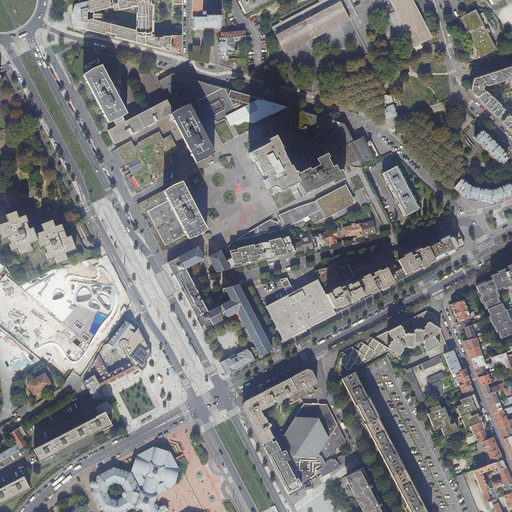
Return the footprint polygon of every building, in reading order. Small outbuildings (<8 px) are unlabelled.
[(90,31),(93,32),(97,33),(101,34),(111,36),(111,34),(111,25),(101,22),(101,20),(104,21),(104,15),(102,15),(101,11),(110,9),(110,7),(110,4),(110,0),(97,0),(96,0),(94,0),(92,1),(93,1),(89,2),(89,1),(86,2),(88,11),(88,12),(87,20),(88,21),(86,28),(86,30),(85,30),(89,31),(90,31)] [(145,15),(143,0),(135,0),(136,0),(134,0),(123,0),(122,0),(120,1),(120,0),(118,0),(117,1),(115,2),(115,1),(114,0),(113,0),(111,0),(112,0),(111,1),(111,2),(111,3),(112,3),(112,4),(110,4),(110,7),(113,6),(114,9),(116,11),(131,8),(131,7),(136,7),(136,31),(114,25),(114,24),(114,23),(114,22),(113,22),(112,22),(111,22),(111,23),(111,25),(111,34),(111,36),(118,38),(122,39),(124,40),(145,45),(145,44),(145,15)] [(145,45),(169,51),(169,50),(171,41),(172,36),(181,36),(181,35),(171,35),(171,36),(162,36),(162,34),(159,34),(159,37),(153,37),(153,34),(152,34),(152,3),(153,3),(151,0),(171,0),(173,4),(181,4),(181,0),(143,0),(145,15),(145,44),(145,45)] [(202,0),(191,0),(192,5),(191,28),(220,28),(221,15),(202,15),(202,0)] [(240,0),(238,1),(245,14),(253,10),(271,0),(240,0)] [(361,0),(359,1),(360,4),(353,8),(348,0),(324,0),(272,28),(286,54),(381,4),(400,40),(408,36),(414,48),(432,39),(411,0),(361,0)] [(75,27),(82,29),(83,29),(86,30),(86,28),(88,21),(87,20),(88,12),(88,11),(86,2),(85,2),(85,3),(82,3),(75,5),(74,8),(72,11),(72,13),(72,15),(72,18),(72,20),(73,22),(74,25),(75,27)] [(489,24),(483,12),(477,15),(475,10),(463,16),(465,21),(464,22),(481,57),(495,50),(487,34),(490,32),(488,30),(486,26),(489,24)] [(227,50),(234,50),(234,42),(233,38),(237,38),(245,37),(245,31),(220,33),(220,38),(218,39),(218,43),(218,57),(219,65),(247,73),(246,58),(228,59),(227,50)] [(178,53),(181,51),(181,36),(172,36),(171,41),(169,50),(169,51),(178,53)] [(104,75),(103,72),(107,70),(108,60),(107,57),(82,49),(78,60),(75,59),(72,69),(79,81),(84,78),(108,123),(113,121),(114,123),(123,119),(121,116),(125,114),(106,79),(104,75)] [(483,87),(486,85),(487,86),(493,84),(493,85),(496,84),(496,83),(506,80),(506,79),(507,78),(507,79),(509,80),(510,80),(509,81),(511,91),(511,92),(511,95),(511,72),(510,67),(485,75),(473,79),(470,91),(496,118),(497,117),(502,113),(501,112),(503,110),(501,108),(502,107),(490,96),(489,96),(485,92),(484,92),(482,89),(483,87)] [(290,107),(253,96),(223,87),(208,83),(173,73),(158,81),(162,89),(172,96),(176,103),(189,96),(191,99),(194,98),(205,118),(218,121),(227,117),(231,125),(233,124),(236,125),(245,121),(253,124),(254,125),(258,126),(265,123),(266,118),(271,115),(280,117),(281,119),(293,113),(290,107)] [(384,120),(397,116),(393,103),(396,102),(394,95),(384,95),(384,120)] [(170,115),(171,114),(171,113),(165,101),(163,101),(141,113),(124,122),(123,120),(123,119),(114,123),(115,124),(116,126),(107,131),(114,144),(147,126),(170,115)] [(214,152),(198,122),(189,105),(179,108),(173,112),(171,114),(172,117),(189,150),(196,162),(205,159),(214,152)] [(354,140),(345,123),(304,111),(283,122),(285,126),(288,127),(289,126),(298,132),(300,135),(302,134),(307,138),(318,141),(319,140),(325,141),(326,134),(335,130),(340,137),(335,140),(338,145),(344,146),(342,152),(343,153),(341,155),(341,156),(341,157),(342,158),(343,159),(344,159),(345,159),(348,164),(358,159),(362,167),(380,157),(372,142),(364,135),(354,140)] [(511,117),(511,118),(509,116),(507,118),(506,117),(502,122),(501,123),(502,123),(511,133),(511,117)] [(504,152),(491,139),(491,138),(489,136),(489,137),(482,130),(474,138),(495,159),(490,163),(489,164),(469,160),(467,163),(468,165),(464,170),(466,172),(467,172),(471,166),(490,169),(493,167),(500,161),(502,163),(507,158),(505,156),(506,154),(504,152)] [(155,176),(176,165),(171,154),(178,150),(170,135),(163,139),(159,132),(138,143),(139,145),(134,148),(131,142),(116,150),(126,167),(127,166),(128,165),(127,164),(131,162),(132,164),(138,160),(142,168),(136,172),(137,173),(133,175),(132,173),(131,174),(137,183),(140,188),(152,182),(149,176),(154,174),(155,176)] [(262,146),(250,153),(254,160),(253,161),(254,162),(255,161),(258,168),(259,167),(265,179),(264,180),(268,188),(272,186),(276,187),(277,188),(278,190),(283,187),(284,189),(291,185),(290,184),(292,183),(293,182),(295,183),(295,182),(298,183),(298,184),(299,184),(298,185),(302,191),(311,187),(311,188),(329,179),(330,180),(332,183),(344,177),(340,170),(337,171),(334,165),(331,167),(326,158),(327,157),(325,154),(316,159),(319,164),(318,165),(309,170),(308,168),(298,173),(294,174),(295,172),(293,172),(292,171),(291,173),(288,166),(282,155),(279,148),(280,148),(273,137),(267,140),(268,142),(268,143),(262,146)] [(466,138),(464,140),(471,149),(473,147),(466,138)] [(136,172),(142,168),(138,160),(132,164),(131,162),(127,164),(128,165),(127,166),(131,174),(132,173),(133,175),(137,173),(136,172)] [(258,168),(255,161),(254,162),(256,164),(254,165),(256,168),(258,168),(258,169),(257,169),(263,181),(264,180),(265,179),(259,167),(258,168)] [(417,208),(396,166),(383,173),(387,181),(386,181),(388,184),(389,184),(397,200),(396,200),(398,203),(404,214),(417,208)] [(511,182),(492,190),(470,187),(470,186),(461,179),(454,188),(457,191),(460,194),(460,193),(465,197),(477,199),(481,200),(493,201),(502,198),(506,197),(511,194),(511,182)] [(206,229),(182,182),(172,185),(164,190),(168,200),(147,211),(164,245),(186,234),(188,238),(198,235),(206,229)] [(325,217),(353,202),(350,194),(345,186),(317,201),(310,203),(298,207),(290,210),(279,215),(281,220),(285,228),(321,209),(325,217)] [(8,222),(0,224),(0,232),(3,239),(8,237),(11,243),(9,244),(12,251),(18,248),(21,255),(33,251),(30,244),(36,242),(38,241),(41,248),(45,246),(47,252),(45,253),(48,260),(54,258),(57,264),(68,260),(65,253),(76,249),(71,236),(67,238),(62,224),(55,227),(53,220),(41,225),(43,231),(36,234),(35,230),(34,226),(29,228),(27,223),(29,222),(26,215),(19,218),(17,211),(6,215),(8,222)] [(295,252),(291,244),(288,236),(287,237),(285,237),(277,222),(275,222),(275,221),(273,222),(272,220),(271,221),(270,219),(253,229),(244,235),(228,246),(230,258),(223,257),(220,250),(208,257),(216,272),(293,253),(295,252)] [(375,232),(373,221),(363,223),(360,224),(363,236),(375,232)] [(363,236),(360,224),(360,223),(355,225),(355,223),(354,223),(351,224),(351,226),(343,228),(345,236),(350,235),(350,236),(356,234),(357,237),(363,236)] [(336,242),(334,236),(336,235),(335,230),(331,231),(331,230),(326,231),(327,233),(322,234),(325,245),(336,242)] [(452,252),(464,245),(464,242),(459,232),(456,231),(444,237),(440,239),(440,241),(428,247),(436,261),(441,258),(452,252)] [(325,245),(322,234),(322,233),(318,234),(318,233),(311,235),(312,239),(314,239),(316,247),(325,245)] [(313,248),(310,235),(306,235),(306,238),(303,239),(301,235),(299,235),(301,241),(303,250),(313,248)] [(303,250),(301,241),(291,244),(295,252),(303,250)] [(336,313),(436,261),(428,247),(426,243),(315,271),(336,313)] [(181,290),(186,299),(197,293),(194,288),(184,269),(203,259),(197,247),(167,262),(181,290)] [(498,332),(501,338),(511,333),(511,321),(511,318),(510,319),(505,308),(504,309),(501,302),(500,303),(497,296),(499,296),(496,289),(503,287),(503,288),(510,286),(510,287),(511,286),(511,263),(506,266),(507,267),(496,271),(497,272),(490,275),(492,279),(483,282),(478,284),(476,285),(481,296),(479,297),(482,303),(483,303),(486,309),(487,309),(490,315),(488,316),(493,326),(494,326),(497,332),(498,332)] [(336,313),(315,271),(314,271),(318,279),(292,293),(291,291),(287,292),(288,295),(266,306),(284,340),(336,313)] [(217,306),(207,312),(196,318),(202,329),(223,318),(237,311),(255,347),(249,350),(255,360),(261,355),(265,353),(267,352),(271,350),(272,349),(271,347),(238,285),(224,288),(223,288),(223,289),(222,289),(222,290),(222,291),(223,291),(224,291),(225,291),(225,290),(230,299),(217,306)] [(197,293),(186,299),(196,318),(207,312),(198,295),(197,293)] [(468,313),(463,299),(460,301),(451,304),(458,322),(467,319),(474,316),(472,312),(468,313)] [(404,347),(414,347),(414,342),(424,342),(429,354),(430,359),(439,355),(443,354),(449,352),(447,347),(444,341),(443,338),(433,314),(426,311),(373,338),(370,337),(340,353),(334,371),(336,375),(337,377),(390,349),(399,355),(403,350),(402,349),(404,347)] [(481,322),(479,318),(471,321),(472,322),(468,323),(467,319),(458,322),(456,323),(458,329),(463,328),(476,323),(481,322)] [(146,366),(146,365),(144,362),(151,354),(148,352),(148,351),(149,351),(148,350),(147,349),(141,344),(144,340),(137,328),(136,329),(133,328),(133,327),(134,326),(134,325),(133,323),(132,321),(131,320),(130,320),(128,320),(125,321),(116,333),(108,344),(117,350),(119,348),(120,348),(120,349),(121,349),(123,348),(131,362),(129,363),(108,375),(98,355),(94,363),(101,378),(97,381),(94,375),(90,377),(90,378),(83,381),(88,391),(92,400),(93,400),(101,399),(104,399),(103,398),(99,389),(139,369),(142,372),(146,366)] [(477,327),(476,323),(463,328),(468,340),(481,337),(484,336),(483,332),(477,334),(474,336),(472,330),(475,329),(474,328),(477,327)] [(478,345),(477,339),(481,338),(481,337),(468,340),(463,341),(467,350),(478,347),(489,344),(489,341),(482,343),(482,344),(478,345)] [(511,345),(511,346),(511,349),(511,353),(511,354),(506,356),(505,352),(490,357),(492,361),(483,364),(480,356),(470,359),(474,368),(491,363),(495,362),(511,355),(511,345)] [(480,356),(483,355),(482,354),(481,354),(478,347),(467,350),(470,359),(480,356)] [(129,363),(131,362),(123,348),(121,349),(129,363)] [(255,360),(249,350),(247,349),(236,354),(237,356),(230,360),(228,357),(219,362),(222,368),(226,375),(234,371),(235,371),(244,367),(243,365),(255,360)] [(454,373),(462,370),(453,350),(449,352),(443,354),(452,374),(454,373)] [(424,369),(442,361),(439,355),(421,364),(424,369)] [(511,355),(495,362),(498,371),(511,365),(511,355)] [(491,364),(491,363),(474,368),(478,377),(487,374),(485,369),(489,367),(489,365),(491,364)] [(309,381),(313,380),(312,378),(311,377),(310,375),(307,369),(303,368),(295,372),(296,372),(286,377),(279,380),(279,381),(269,386),(259,391),(259,392),(255,393),(245,398),(245,399),(241,401),(239,406),(240,409),(244,410),(248,417),(255,430),(254,430),(262,444),(274,437),(268,427),(270,427),(271,424),(268,423),(265,416),(264,417),(261,411),(269,403),(272,401),(273,402),(283,397),(284,397),(285,397),(286,395),(293,391),(300,388),(303,394),(311,390),(308,384),(310,383),(310,382),(309,381)] [(462,370),(454,373),(460,388),(470,383),(470,384),(471,383),(465,369),(462,370)] [(420,406),(427,403),(413,371),(406,374),(407,377),(408,377),(420,406)] [(51,385),(43,372),(25,383),(33,397),(51,385)] [(364,424),(410,511),(426,511),(377,417),(378,417),(368,397),(367,398),(354,373),(355,373),(354,372),(341,379),(341,380),(342,379),(355,405),(356,404),(366,423),(364,424)] [(430,385),(445,378),(442,372),(427,378),(430,385)] [(493,372),(487,374),(478,377),(481,385),(487,383),(491,382),(488,375),(493,374),(493,372)] [(464,397),(474,393),(470,384),(470,383),(460,388),(464,397)] [(487,383),(481,385),(485,395),(494,391),(503,389),(503,388),(502,384),(497,386),(496,385),(495,385),(495,386),(490,388),(490,386),(488,387),(487,383)] [(494,391),(485,395),(489,404),(498,401),(494,391)] [(458,407),(476,399),(474,393),(464,397),(448,405),(454,420),(460,418),(457,409),(458,407)] [(424,414),(448,405),(445,396),(436,399),(433,401),(427,403),(420,406),(424,414)] [(24,398),(19,400),(23,406),(28,404),(24,398)] [(498,401),(489,404),(493,414),(502,410),(499,403),(504,401),(503,399),(498,401)] [(34,449),(40,461),(110,425),(105,415),(112,412),(110,406),(108,407),(106,403),(96,408),(99,415),(95,417),(95,416),(93,417),(91,417),(92,419),(78,426),(77,425),(76,426),(74,426),(75,428),(61,435),(60,433),(59,434),(57,435),(58,437),(44,444),(43,442),(40,444),(41,446),(34,449)] [(278,428),(281,433),(289,450),(288,453),(290,456),(292,456),(293,458),(301,458),(315,484),(314,486),(330,461),(350,462),(351,464),(352,463),(334,430),(337,425),(326,404),(303,403),(286,431),(279,429),(279,428),(278,427),(278,428)] [(468,415),(481,411),(479,405),(468,409),(469,413),(468,413),(468,415)] [(502,410),(493,414),(499,429),(509,425),(511,423),(511,406),(509,408),(511,412),(511,411),(511,418),(507,420),(506,418),(504,414),(503,410),(502,410)] [(475,418),(483,416),(481,411),(468,415),(469,420),(474,418),(475,418)] [(474,433),(484,429),(480,422),(471,425),(473,431),(470,432),(471,434),(474,433)] [(511,431),(509,425),(499,429),(503,439),(510,436),(511,435),(511,431)] [(0,460),(1,461),(26,444),(22,437),(25,435),(21,427),(10,434),(16,444),(0,454),(0,460)] [(440,437),(446,434),(444,428),(432,433),(434,437),(439,435),(440,437)] [(480,442),(487,439),(484,429),(474,433),(478,443),(480,442)] [(275,436),(274,437),(262,444),(288,494),(300,487),(286,461),(287,461),(289,461),(289,458),(285,449),(283,450),(275,436)] [(511,439),(510,436),(503,439),(511,459),(511,458),(511,439)] [(479,468),(502,459),(493,437),(487,439),(480,442),(482,446),(482,447),(483,449),(484,450),(486,449),(490,461),(478,465),(479,468)] [(92,481),(91,481),(89,482),(89,485),(90,487),(90,488),(93,488),(91,493),(100,510),(106,511),(167,511),(168,511),(165,505),(164,506),(164,505),(159,508),(158,509),(157,508),(157,507),(155,503),(155,504),(154,502),(155,501),(157,497),(156,497),(157,495),(162,492),(162,493),(167,490),(173,487),(174,486),(174,485),(178,472),(179,472),(179,471),(178,471),(179,470),(175,462),(170,453),(169,452),(168,451),(168,452),(155,448),(155,447),(154,447),(153,447),(136,455),(136,457),(135,457),(135,458),(131,470),(131,471),(131,472),(131,473),(113,467),(97,476),(95,481),(92,481)] [(449,460),(456,477),(459,475),(453,459),(453,458),(449,460)] [(481,473),(497,467),(502,478),(492,482),(493,485),(491,486),(492,488),(490,489),(492,497),(490,498),(487,490),(488,490),(482,475),(476,477),(486,503),(488,502),(491,501),(496,499),(497,498),(498,498),(495,490),(494,487),(497,486),(504,483),(511,480),(502,459),(479,468),(473,470),(475,475),(481,473)] [(385,511),(362,467),(346,476),(356,495),(355,495),(355,496),(355,497),(355,498),(356,498),(357,498),(358,498),(365,511),(385,511)] [(469,511),(477,511),(462,474),(459,475),(456,477),(465,500),(469,511)] [(14,482),(0,489),(0,504),(30,488),(24,477),(17,480),(16,479),(14,479),(13,480),(14,482)] [(501,511),(496,499),(491,501),(493,507),(491,508),(492,511),(501,511)]
